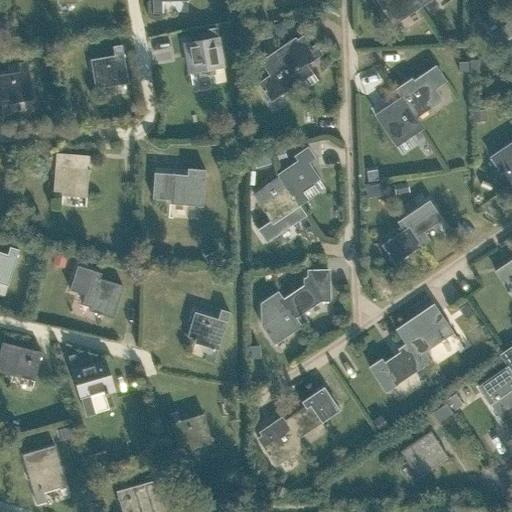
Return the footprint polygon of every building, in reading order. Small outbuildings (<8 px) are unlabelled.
[(376,0),(393,24),(419,7),(414,0),(376,0)] [(298,9),(287,12),(289,21),(300,18),(298,9)] [(509,23),(493,35),(500,45),(502,43),(506,49),(506,51),(507,50),(511,57),(511,15),(507,19),(509,23)] [(284,23),(273,25),(275,37),(282,35),(285,30),(284,23)] [(269,27),(260,30),(262,39),(271,36),(269,27)] [(219,39),(217,40),(215,28),(207,29),(209,41),(185,45),(189,70),(198,69),(199,76),(215,74),(214,70),(224,68),(219,39)] [(294,37),(273,52),(296,85),(313,74),(307,65),(322,54),(315,44),(310,47),(303,35),(296,40),(294,37)] [(113,56),(89,59),(93,85),(103,84),(104,87),(128,84),(122,45),(112,46),(113,56)] [(296,85),(273,52),(259,62),(269,77),(258,84),(270,102),(296,85)] [(469,60),(469,72),(477,72),(477,60),(469,60)] [(20,73),(0,76),(0,96),(1,103),(8,102),(9,105),(34,100),(27,62),(18,64),(20,73)] [(458,62),(458,71),(468,71),(468,62),(458,62)] [(400,98),(412,116),(438,98),(431,89),(443,81),(434,67),(422,76),(422,77),(413,83),(410,80),(395,90),(400,98)] [(421,128),(412,116),(400,98),(375,115),(396,146),(421,128)] [(473,111),(474,123),(486,121),(485,109),(473,111)] [(223,126),(223,136),(233,136),(233,126),(223,126)] [(511,141),(489,157),(501,174),(505,171),(511,181),(511,141)] [(292,198),(297,207),(305,202),(299,193),(317,182),(306,165),(313,161),(307,151),(295,158),(298,163),(277,177),(280,180),(292,198)] [(57,154),(55,191),(65,192),(65,190),(78,190),(77,198),(87,199),(89,170),(77,169),(78,156),(57,154)] [(154,181),(152,198),(169,200),(169,203),(202,206),(205,170),(187,169),(187,176),(161,174),(161,178),(158,181),(154,181)] [(280,180),(254,197),(271,224),(258,233),(265,243),(304,217),(297,207),(292,198),(280,180)] [(406,182),(392,184),(394,195),(408,192),(406,182)] [(406,230),(419,249),(427,244),(420,235),(438,223),(425,205),(401,222),(406,230)] [(419,249),(406,230),(380,248),(393,267),(419,249)] [(0,253),(0,283),(9,286),(19,251),(10,248),(8,256),(0,253)] [(222,264),(216,250),(204,256),(210,269),(222,264)] [(511,259),(509,261),(493,272),(511,299),(511,259)] [(101,273),(76,266),(69,290),(84,295),(82,304),(106,312),(104,315),(112,318),(122,285),(99,279),(101,273)] [(283,300),(280,302),(298,328),(300,327),(307,322),(301,313),(319,302),(319,301),(328,301),(328,271),(311,271),(311,276),(308,276),(309,277),(307,279),(306,283),(306,284),(303,287),(283,300)] [(213,283),(231,283),(231,274),(213,274),(213,283)] [(300,327),(298,328),(280,302),(283,300),(277,291),(260,303),(260,326),(274,346),(300,327)] [(432,306),(395,331),(402,340),(404,344),(421,368),(429,362),(423,353),(451,334),(432,306)] [(195,343),(218,350),(230,313),(221,310),(218,320),(195,313),(188,336),(196,339),(195,343)] [(0,352),(0,372),(33,382),(42,353),(3,342),(0,352)] [(421,368),(404,344),(397,349),(399,352),(383,363),(381,359),(368,367),(385,392),(421,368)] [(258,346),(250,347),(250,358),(259,357),(258,346)] [(511,349),(501,356),(501,357),(507,366),(511,373),(511,349)] [(79,354),(69,356),(81,399),(114,390),(106,361),(94,364),(92,357),(81,360),(79,354)] [(511,373),(507,366),(477,386),(483,395),(489,404),(492,402),(502,418),(499,420),(500,421),(511,413),(511,373)] [(284,425),(295,443),(321,426),(319,423),(336,412),(324,393),(324,391),(303,405),(302,405),(305,411),(284,425)] [(225,393),(225,404),(233,404),(233,393),(225,393)] [(445,403),(431,413),(437,422),(452,412),(445,403)] [(179,413),(169,417),(180,450),(187,447),(189,451),(213,443),(203,415),(182,422),(179,413)] [(371,421),(379,432),(387,427),(379,415),(371,421)] [(302,452),(295,443),(284,425),(281,420),(280,420),(280,421),(260,434),(259,433),(258,434),(261,438),(256,441),(275,469),(302,452)] [(59,441),(70,438),(68,429),(56,432),(59,441)] [(430,435),(400,455),(417,481),(434,470),(432,468),(445,460),(447,461),(430,435)] [(66,487),(59,459),(55,446),(22,455),(36,504),(45,502),(41,486),(55,482),(56,489),(66,487)] [(156,481),(116,493),(122,511),(154,511),(164,509),(156,481)] [(277,485),(273,495),(281,498),(285,488),(277,485)]
